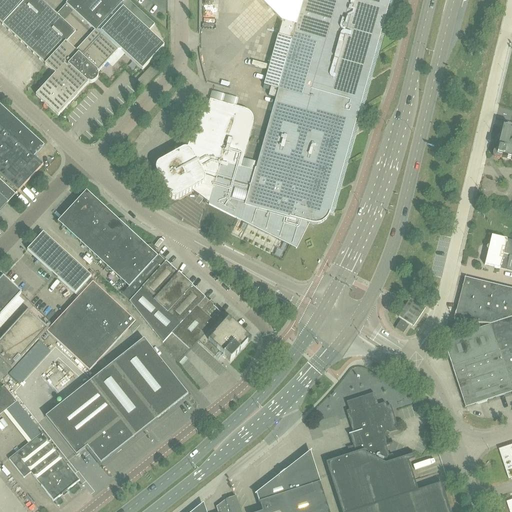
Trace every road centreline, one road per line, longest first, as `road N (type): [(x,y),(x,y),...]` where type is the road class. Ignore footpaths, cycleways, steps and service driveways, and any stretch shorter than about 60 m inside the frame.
road 1 (unclassified): [(164,227),(182,254),(260,324),(267,355),(234,393),(85,511)]
road 2 (unclassified): [(409,365),(430,334),(511,2)]
road 3 (primary): [(357,320),(399,221),(454,0)]
road 4 (primary): [(430,0),(388,166),(327,301)]
road 5 (primary): [(317,317),(255,400),(125,511)]
road 6 (unclassified): [(181,0),(176,68),(91,165)]
road 7 (primary): [(153,511),(288,396)]
road 8 (unclassified): [(178,511),(288,421),(288,396)]
road 9 (unclassified): [(0,250),(84,159)]
